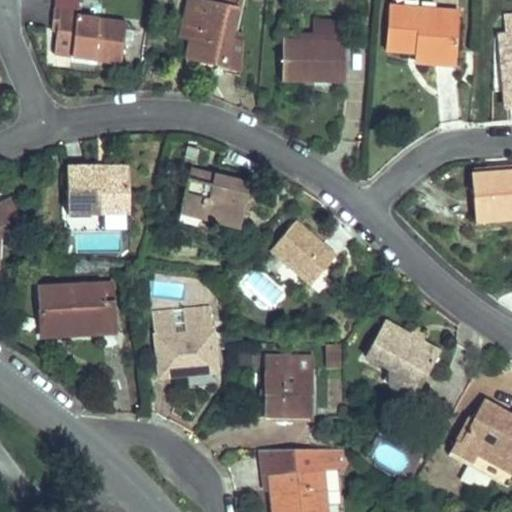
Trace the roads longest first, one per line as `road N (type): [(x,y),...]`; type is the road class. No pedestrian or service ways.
road 1 (residential): [(366,207),(264,138),(191,110),(101,111),(44,125)]
road 2 (tertiary): [(154,511),(83,441),(0,381)]
road 3 (residential): [(511,337),(453,300),(366,207)]
road 4 (residential): [(511,143),(458,147),(414,162),(366,207)]
